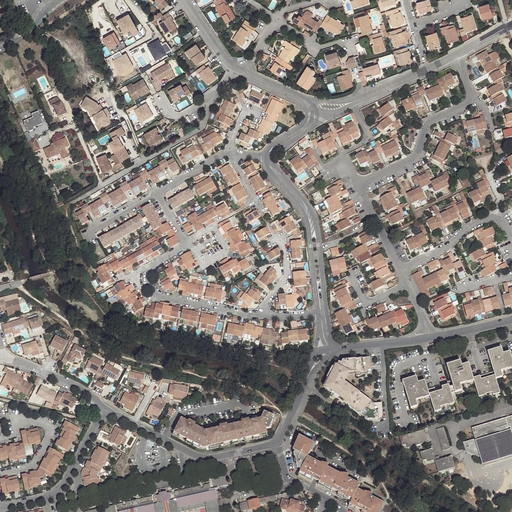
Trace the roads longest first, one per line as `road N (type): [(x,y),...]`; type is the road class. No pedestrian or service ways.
road 1 (residential): [(106,405),(198,457),(277,442)]
road 2 (unclassified): [(325,313),(315,221),(272,156)]
road 3 (unclassified): [(264,156),(307,221),(317,313)]
road 4 (residential): [(0,508),(57,491),(106,405)]
road 5 (residential): [(472,98),(421,125),(416,158),(359,187)]
road 6 (residential): [(102,184),(203,127),(210,101)]
road 7 (residential): [(264,315),(153,293),(149,266)]
